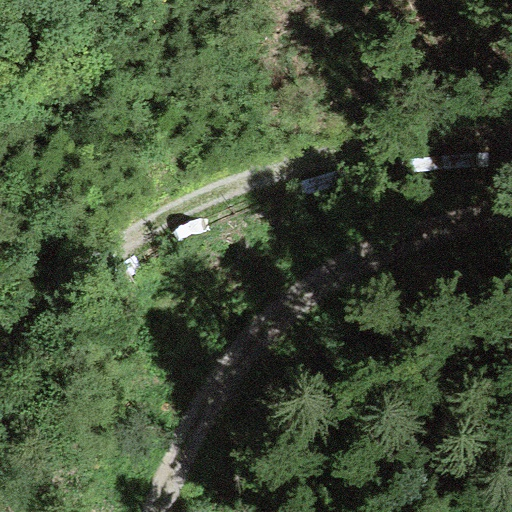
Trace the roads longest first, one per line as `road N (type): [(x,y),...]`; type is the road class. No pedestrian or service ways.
road 1 (track): [(0,348),(224,217),(384,156),(511,147)]
road 2 (track): [(511,203),(390,240),(301,304),(223,388),(166,511)]
